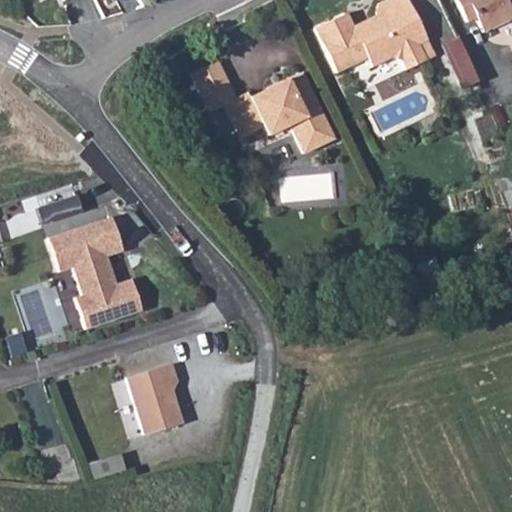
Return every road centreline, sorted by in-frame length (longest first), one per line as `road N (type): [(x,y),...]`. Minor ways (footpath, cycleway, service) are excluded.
road 1 (unclassified): [(73,93),(269,337),(269,385),(241,511)]
road 2 (unclassified): [(210,0),(106,56),(73,93)]
